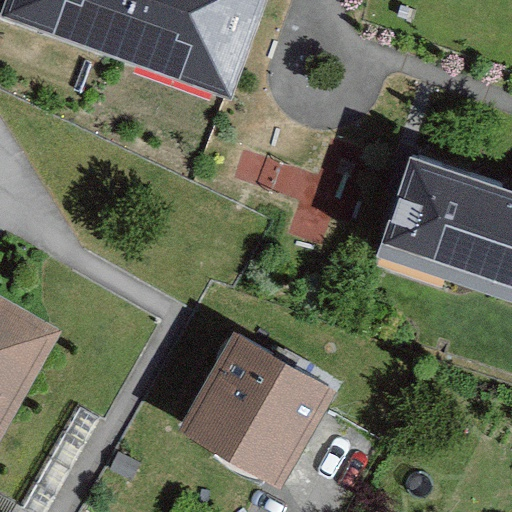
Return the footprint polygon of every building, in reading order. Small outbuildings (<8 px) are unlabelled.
[(261,0),(5,0),(0,17),(0,25),(226,103),(261,0)] [(352,235),(511,291),(511,187),(383,142),(352,235)] [(0,273),(0,428),(66,310),(0,273)] [(222,287),(156,414),(262,469),(328,343),(222,287)] [(425,511),(395,494),(384,511),(425,511)]
